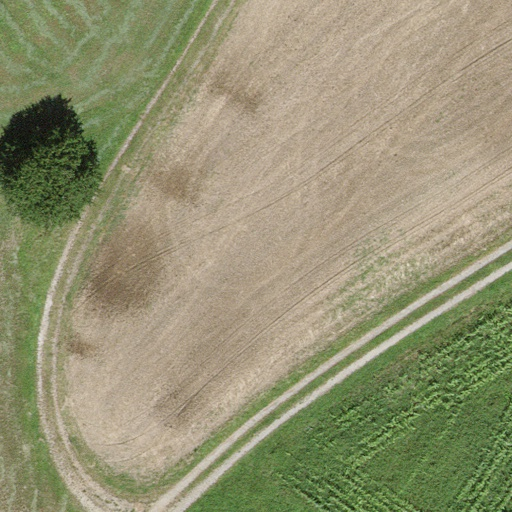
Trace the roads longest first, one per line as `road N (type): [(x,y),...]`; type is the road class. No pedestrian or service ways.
road 1 (track): [(92,511),(55,461),(38,356),(88,220),(223,0)]
road 2 (track): [(511,249),(271,411),(171,511)]
